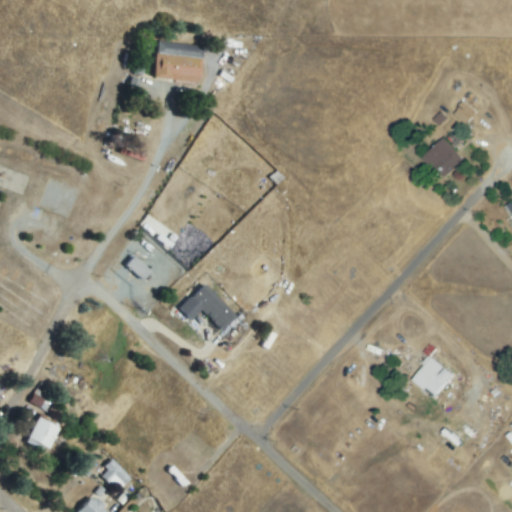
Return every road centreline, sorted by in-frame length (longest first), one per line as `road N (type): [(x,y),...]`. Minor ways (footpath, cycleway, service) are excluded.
road 1 (residential): [(0,429),(82,283),(116,305),(256,439)]
road 2 (residential): [(256,439),(495,175)]
